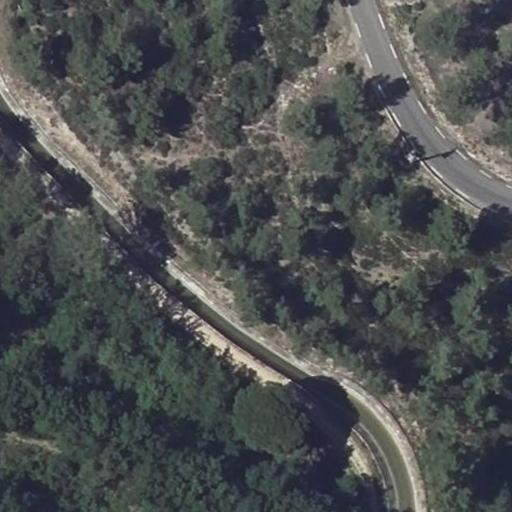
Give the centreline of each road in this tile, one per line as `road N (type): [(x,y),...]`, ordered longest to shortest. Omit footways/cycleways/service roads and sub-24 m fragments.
road 1 (track): [(0,132),(84,230),(166,308),(294,399),(354,459),(372,489),(373,511)]
road 2 (tertiary): [(511,204),(445,161),(420,132),(362,0)]
